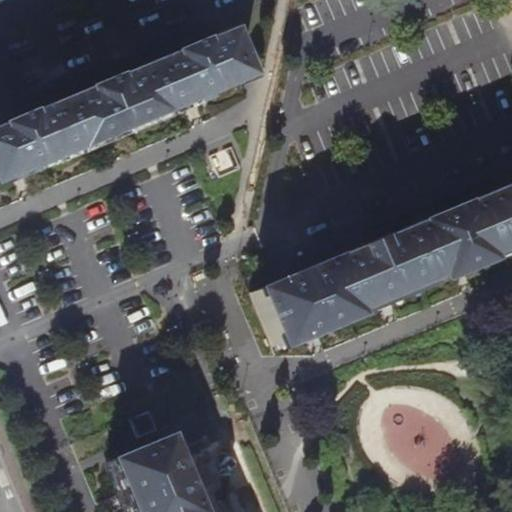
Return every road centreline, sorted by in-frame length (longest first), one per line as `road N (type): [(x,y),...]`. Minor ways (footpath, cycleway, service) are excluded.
road 1 (residential): [(166,274),(511,122)]
road 2 (residential): [(166,274),(261,511)]
road 3 (unknown): [(20,329),(96,511)]
road 4 (residential): [(0,336),(166,274)]
